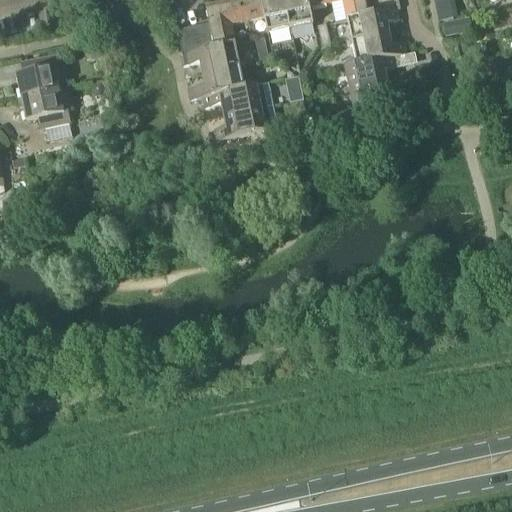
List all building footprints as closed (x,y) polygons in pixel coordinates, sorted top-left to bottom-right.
[(255,0),(204,11),(206,20),(208,27),(213,52),(234,48),(230,28),(263,21),(263,20),(259,0),(255,0)] [(259,0),(263,20),(263,21),(266,37),(287,32),(288,38),(290,37),(282,0),(259,0)] [(282,0),(290,37),(293,37),(292,31),(312,27),(309,11),(308,11),(305,0),(282,0)] [(305,0),(308,11),(309,11),(342,4),(346,24),(367,19),(363,0),(305,0)] [(373,0),(363,0),(367,19),(377,17),(373,0)] [(384,0),(373,0),(377,17),(388,15),(384,0)] [(396,0),(384,0),(388,15),(395,13),(395,14),(399,13),(396,0)] [(434,4),(438,25),(453,22),(448,1),(434,4)] [(345,45),(345,47),(388,38),(386,27),(397,25),(395,14),(395,13),(388,15),(377,17),(367,19),(346,24),(350,44),(345,45)] [(443,25),(446,41),(474,36),(471,21),(443,25)] [(208,27),(198,29),(203,54),(213,52),(208,27)] [(198,29),(187,31),(193,56),(203,54),(198,29)] [(176,33),(179,47),(181,59),(186,58),(193,56),(187,31),(176,33)] [(388,38),(345,47),(346,50),(351,49),(355,68),(356,68),(392,61),(393,61),(404,59),(402,47),(390,49),(388,38)] [(319,44),(321,52),(330,50),(328,42),(319,44)] [(473,54),(471,44),(459,47),(461,57),(473,54)] [(186,58),(188,69),(199,67),(202,78),(244,69),(244,66),(238,67),(234,48),(213,52),(203,54),(193,56),(186,58)] [(258,66),(268,64),(266,54),(256,56),(258,66)] [(27,77),(16,79),(21,102),(58,94),(53,73),(58,72),(55,60),(25,66),(27,77)] [(343,92),(343,94),(386,85),(383,74),(395,72),(393,61),(392,61),(356,68),(355,68),(344,70),(348,90),(343,92)] [(244,69),(202,78),(204,89),(193,91),(195,103),(207,100),(244,92),(243,92),(239,73),(245,71),(244,69)] [(386,85),(343,94),(344,97),(349,96),(353,116),(355,116),(357,124),(361,128),(376,125),(373,112),(402,106),(399,94),(388,96),(386,85)] [(91,93),(94,98),(101,98),(104,93),(100,87),(94,87),(91,93)] [(207,100),(209,111),(221,109),(223,120),(265,111),(265,108),(260,110),(255,89),(243,92),(244,92),(207,100)] [(58,94),(21,102),(25,124),(36,122),(39,133),(69,127),(67,115),(62,116),(58,94)] [(303,104),(301,95),(288,98),(289,106),(303,104)] [(482,97),(468,100),(471,115),(471,117),(479,116),(485,114),(482,97)] [(265,111),(223,120),(225,131),(214,134),(216,145),(265,135),(261,115),(266,113),(265,111)] [(101,128),(104,138),(105,142),(121,138),(117,124),(113,125),(107,126),(101,128)] [(314,136),(317,148),(327,146),(326,139),(317,135),(314,136)] [(2,206),(6,225),(7,227),(22,224),(19,208),(18,202),(2,206)]
